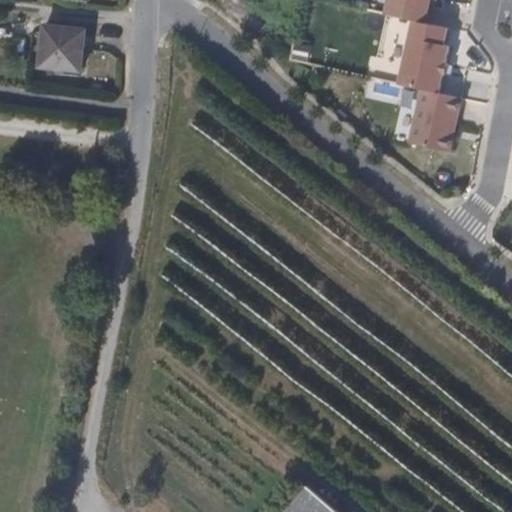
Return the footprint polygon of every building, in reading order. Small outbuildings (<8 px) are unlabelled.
[(433,0),(390,0),(389,10),(418,15),(433,17),(436,1),(433,0)] [(433,17),(418,15),(404,84),(424,89),(443,93),(458,22),(433,17)] [(82,64),(87,26),(46,23),(42,61),(82,64)] [(450,149),(462,97),(443,93),(424,89),(413,141),(450,149)] [(281,511),(340,511),(306,484),(281,511)]
